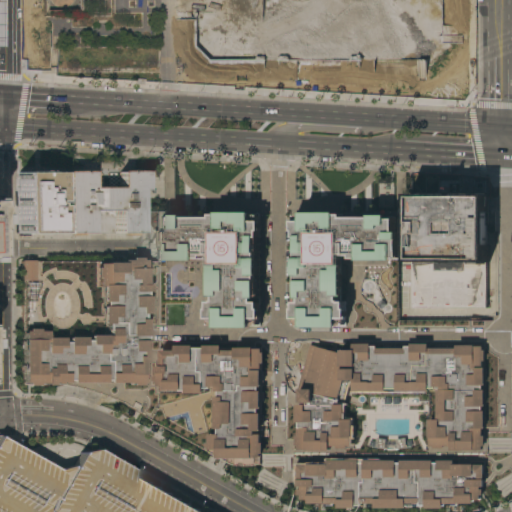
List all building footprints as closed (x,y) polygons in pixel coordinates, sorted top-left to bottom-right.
[(427,81),(443,0),(52,0),(61,40),(168,16),(194,21),(197,35),(427,81)] [(64,177),(63,177),(63,170),(91,170),(91,186),(118,186),(118,170),(146,170),(146,176),(144,176),(144,190),(140,190),(140,233),(78,233),(78,235),(72,235),(72,232),(64,232),(64,177)] [(18,172),(55,172),(55,200),(56,200),(56,205),(55,205),(55,233),(18,233),(18,172)] [(412,308),(412,196),(485,196),(485,308),(412,308)] [(253,212),(253,214),(261,214),(261,220),(262,220),(262,231),(260,231),(260,237),(258,237),(258,257),(260,257),(260,275),(258,275),(258,298),(255,298),(255,301),(260,301),(260,308),(262,308),(262,318),(260,318),(260,325),(253,325),(253,328),(217,328),(217,325),(209,325),(209,319),(208,319),(208,308),(209,308),(209,301),(214,301),(214,300),(216,300),(216,296),(212,296),(212,264),(214,264),(214,255),(204,255),(204,258),(197,258),(197,260),(162,260),(162,259),(156,259),(156,232),(160,232),(160,218),(167,218),(167,215),(184,215),(184,217),(212,217),(212,214),(218,214),(218,212),(253,212)] [(400,258),(399,232),(396,232),(396,217),(389,217),(389,214),(342,215),(342,212),(301,213),(301,219),(292,219),(292,236),(296,236),(296,300),(300,300),(300,304),(294,305),(294,310),(291,310),(291,321),(301,321),(301,331),(338,330),(338,319),(348,319),(348,311),(345,311),(344,304),(339,304),(339,298),(343,298),(342,253),(359,253),(359,261),(396,260),(396,258),(400,258)] [(145,257),(145,281),(148,281),(148,314),(141,314),(141,318),(145,318),(145,341),(148,341),(148,360),(145,360),(145,375),(144,375),(144,385),(128,385),(128,383),(49,383),(49,385),(19,385),(19,331),(24,331),(24,328),(35,328),(35,331),(45,331),(45,337),(59,337),(59,342),(64,342),(64,337),(82,337),(82,340),(86,340),(86,335),(106,335),(106,330),(104,330),(104,324),(100,324),(100,288),(95,288),(95,278),(93,278),(93,266),(95,266),(95,262),(121,262),(121,259),(128,259),(128,257),(145,257)] [(19,261),(19,280),(33,280),(33,261),(19,261)] [(371,343),(371,346),(377,346),(377,348),(405,348),(405,346),(411,346),(411,343),(428,343),(429,348),(456,348),(456,345),(475,345),(475,346),(483,346),(483,350),(485,350),(485,360),(483,360),(483,367),(485,367),(485,385),(483,385),(483,390),(485,390),(485,406),(483,406),(483,411),(485,411),(485,428),(483,428),(483,436),(485,436),(485,446),(483,446),(483,450),(475,450),(475,451),(474,451),(464,451),(452,451),(452,446),(444,446),(444,448),(434,448),(434,446),(430,446),(430,437),(429,438),(429,427),(429,419),(438,419),(438,390),(439,390),(439,388),(429,389),(429,391),(396,391),(396,389),(386,389),(386,391),(353,392),(353,380),(351,380),(351,382),(349,382),(343,404),(345,404),(345,419),(353,419),(353,438),(352,438),(352,446),(348,446),(348,448),(337,448),(337,446),(331,446),(331,450),(318,450),(318,451),(307,451),(307,450),(299,450),(299,446),(296,446),(297,436),(299,436),(299,422),(297,422),(297,404),(303,404),(303,403),(300,403),(301,394),(297,391),(310,344),(316,347),(316,346),(341,354),(341,350),(353,349),(353,344),(371,343)] [(159,345),(268,347),(268,365),(263,365),(262,434),(265,434),(264,443),(267,443),(267,458),(218,458),(218,451),(209,451),(209,442),(211,442),(211,434),(217,434),(218,388),(207,388),(207,395),(186,395),(186,391),(165,391),(165,387),(159,387),(159,345)] [(162,406),(166,420),(190,413),(197,435),(210,431),(202,408),(214,405),(210,394),(162,406)] [(0,511),(0,438),(7,442),(56,470),(71,466),(80,453),(94,449),(204,511),(0,511)] [(360,460),(360,462),(364,462),(364,460),(397,460),(397,463),(401,463),(401,460),(433,460),(433,462),(438,462),(438,460),(455,460),(455,464),(474,464),(474,465),(484,465),(484,486),(481,486),(481,489),(483,489),(483,495),(480,495),(480,500),(473,500),(473,503),(455,503),(455,505),(449,505),(449,503),(443,503),(443,508),(426,508),(426,505),(420,505),(420,503),(406,503),(407,508),(375,508),(375,503),(362,503),(362,506),(356,506),(356,508),(338,508),(338,503),(331,503),(331,505),(326,505),(326,503),(309,503),(309,500),(302,500),(302,495),(299,495),(299,489),(302,489),(302,486),(298,486),(298,479),(297,479),(297,474),(298,474),(298,465),(308,465),(308,464),(328,464),(328,460),(360,460)]
